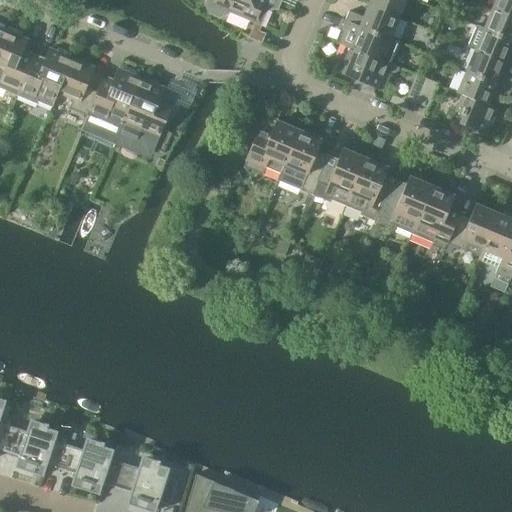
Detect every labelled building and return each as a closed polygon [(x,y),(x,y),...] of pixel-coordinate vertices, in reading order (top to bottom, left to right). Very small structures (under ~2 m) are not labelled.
[(208,0),(207,4),(211,13),(219,17),(227,13),(230,8),(259,20),(264,8),(273,8),(275,0),(279,0),(280,0),(208,0)] [(370,0),(368,5),(399,18),(406,0),(370,0)] [(511,0),(495,0),(492,8),(511,15),(511,0)] [(348,11),(345,20),(391,39),(399,18),(368,5),(363,17),(348,11)] [(484,29),(511,40),(511,15),(492,8),(484,29)] [(339,44),(346,46),(347,45),(389,63),(397,44),(400,45),(401,43),(391,39),(345,20),(341,19),(337,28),(345,31),(339,44)] [(0,43),(0,88),(17,96),(35,54),(25,49),(29,40),(22,37),(23,33),(9,27),(8,31),(5,30),(0,43)] [(253,29),(250,38),(262,43),(265,34),(253,29)] [(475,49),(506,62),(511,50),(511,40),(484,29),(475,49)] [(391,64),(389,63),(347,45),(346,46),(340,63),(346,66),(342,75),(357,80),(355,85),(364,89),(366,84),(380,90),(388,71),(394,74),(398,72),(400,68),(391,64)] [(35,54),(17,96),(37,105),(38,102),(52,108),(58,93),(72,58),(71,58),(73,54),(59,48),(57,52),(49,49),(45,58),(35,54)] [(466,71),(511,89),(511,86),(511,79),(501,74),(506,62),(475,49),(466,71)] [(72,58),(58,93),(73,100),(69,109),(87,116),(87,115),(96,93),(86,89),(94,67),(72,58)] [(96,93),(87,115),(120,129),(141,78),(135,76),(137,72),(123,66),(121,70),(119,69),(113,83),(103,79),(100,86),(97,93),(96,93)] [(458,92),(462,93),(488,104),(493,91),(508,97),(511,89),(466,71),(458,92)] [(416,103),(426,78),(416,74),(407,96),(401,99),(392,95),(389,102),(413,112),(416,103)] [(120,129),(118,134),(164,153),(172,134),(162,130),(172,104),(160,99),(165,88),(158,85),(160,81),(145,75),(144,79),(141,78),(120,129)] [(416,103),(427,108),(438,83),(426,78),(416,103)] [(462,93),(455,110),(463,113),(459,123),(486,134),(497,108),(488,104),(462,93)] [(281,173),(299,130),(276,121),(268,141),(257,137),(245,167),(263,174),(266,168),(281,173)] [(277,182),(311,195),(323,165),(313,161),(323,136),(310,130),(308,134),(299,130),(281,173),(277,182)] [(377,137),(373,145),(381,148),(385,140),(377,137)] [(323,165),(311,195),(306,206),(310,207),(315,197),(329,203),(335,186),(351,193),(365,158),(342,149),(334,169),(323,165)] [(159,158),(156,165),(162,168),(165,161),(159,158)] [(377,223),(390,192),(380,188),(388,167),(365,158),(351,193),(366,199),(359,216),(377,223)] [(390,193),(390,192),(377,223),(396,230),(397,228),(412,234),(432,185),(410,176),(405,187),(395,183),(390,193)] [(435,186),(432,185),(412,234),(434,243),(433,245),(444,250),(451,233),(457,220),(446,216),(455,194),(448,192),(450,188),(436,183),(435,186)] [(484,248),(498,213),(475,204),(462,238),(451,233),(444,250),(444,251),(446,252),(445,256),(453,259),(455,255),(451,253),(453,248),(458,250),(458,248),(480,257),(484,248)] [(511,270),(511,214),(503,211),(502,215),(498,213),(484,248),(500,255),(496,264),(511,270)] [(223,231),(224,229),(226,224),(218,221),(215,228),(223,231)] [(248,225),(242,241),(252,244),(253,241),(257,228),(248,225)] [(327,275),(332,263),(324,260),(319,272),(327,275)] [(459,314),(454,326),(466,330),(469,323),(466,317),(459,314)] [(0,447),(5,449),(5,450),(10,451),(18,454),(20,454),(17,463),(19,463),(20,463),(39,469),(39,470),(44,471),(47,463),(55,438),(58,429),(54,428),(52,427),(48,426),(50,422),(46,421),(44,425),(31,421),(29,427),(28,426),(27,430),(9,424),(0,420),(0,447)] [(56,438),(55,438),(47,463),(48,463),(51,464),(61,467),(66,469),(74,472),(76,472),(73,481),(75,481),(76,481),(95,487),(95,488),(100,489),(103,481),(103,480),(111,456),(114,447),(110,446),(108,445),(104,444),(106,440),(102,439),(100,443),(87,439),(85,444),(83,448),(65,442),(66,442),(56,438)] [(103,480),(103,481),(107,482),(117,485),(122,487),(130,490),(132,490),(129,498),(131,499),(132,499),(151,505),(151,506),(157,507),(160,499),(162,500),(168,502),(171,503),(173,497),(172,497),(175,490),(178,482),(177,482),(178,478),(167,475),(170,465),(166,464),(166,463),(165,463),(164,463),(160,462),(162,458),(158,456),(156,461),(143,457),(141,462),(139,466),(121,460),(121,459),(111,456),(103,480)] [(197,473),(191,494),(205,500),(199,511),(254,511),(260,500),(197,473)]
